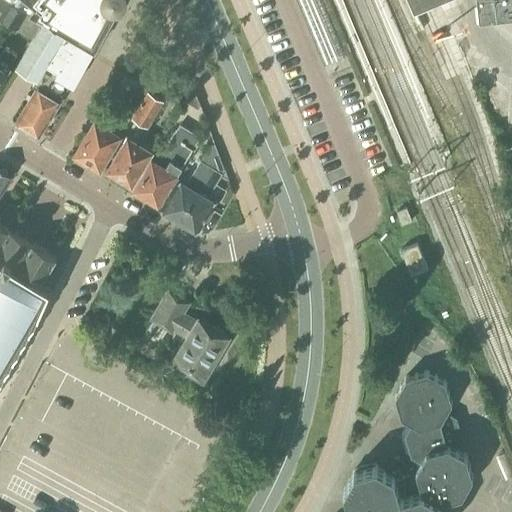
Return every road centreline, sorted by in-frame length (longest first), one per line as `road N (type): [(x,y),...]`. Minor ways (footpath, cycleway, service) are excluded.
road 1 (secondary): [(258,511),(289,453),(305,392),(313,320),(303,241)]
road 2 (secondary): [(303,241),(207,0)]
road 3 (residential): [(0,424),(112,207)]
road 4 (residential): [(303,241),(195,249),(112,207)]
road 5 (residential): [(47,167),(133,10)]
